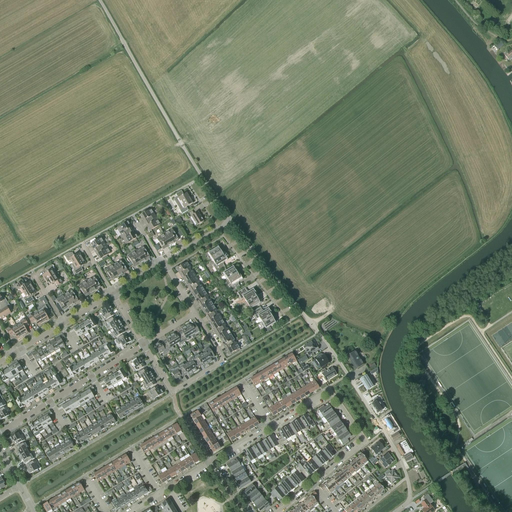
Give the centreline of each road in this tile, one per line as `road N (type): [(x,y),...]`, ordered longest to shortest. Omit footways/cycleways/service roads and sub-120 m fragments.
road 1 (residential): [(394,511),(410,499),(401,459),(232,221)]
road 2 (residential): [(278,511),(362,441),(328,389),(209,461)]
road 3 (unclassified): [(202,177),(101,0)]
road 4 (residential): [(144,345),(173,393),(224,361),(195,313)]
road 5 (residential): [(0,434),(144,345)]
